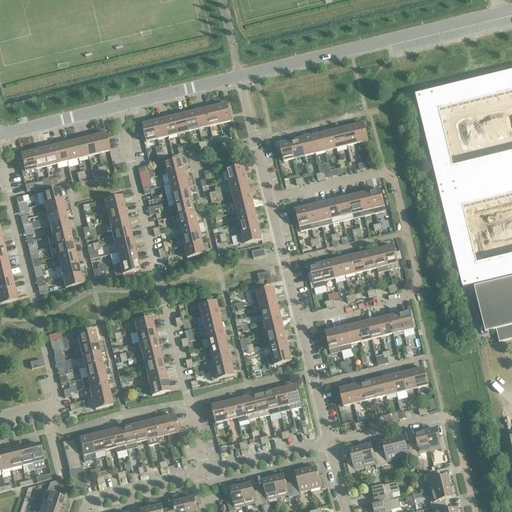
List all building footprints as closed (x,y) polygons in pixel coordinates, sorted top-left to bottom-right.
[(504,74),(492,77),(497,97),(509,94),(504,74)] [(492,77),(481,79),(486,100),(497,97),(492,77)] [(481,79),(469,82),(474,103),(486,100),(481,79)] [(469,82),(457,85),(462,106),(474,103),(469,82)] [(457,85),(446,88),(451,108),(462,106),(457,85)] [(446,88),(434,91),(439,111),(451,108),(446,88)] [(434,91),(415,96),(422,127),(442,122),(439,111),(434,91)] [(226,102),(223,103),(215,105),(220,125),(231,122),(226,102)] [(220,125),(215,105),(205,107),(209,127),(220,125)] [(209,127),(205,107),(194,110),(199,130),(209,127)] [(199,130),(194,110),(184,112),(189,132),(199,130)] [(189,132),(184,112),(173,115),(178,135),(189,132)] [(178,135),(173,115),(163,118),(168,137),(178,135)] [(168,137),(163,118),(152,120),(157,140),(168,137)] [(157,140),(152,120),(141,123),(146,143),(157,140)] [(442,122),(422,127),(425,138),(444,134),(442,122)] [(364,124),(353,127),(357,144),(368,141),(364,124)] [(357,144),(353,127),(342,129),(347,147),(357,144)] [(347,147),(342,129),(332,132),(336,149),(347,147)] [(104,132),(101,133),(93,135),(98,155),(109,152),(104,132)] [(336,149),(332,132),(321,134),(326,152),(336,149)] [(326,152),(321,134),(311,137),(315,154),(326,152)] [(444,134),(425,138),(428,150),(447,145),(444,134)] [(98,155),(93,135),(83,137),(88,157),(98,155)] [(88,157),(83,137),(72,140),(77,160),(88,157)] [(315,154),(311,137),(300,140),(305,157),(315,154)] [(77,160),(72,140),(62,142),(67,162),(77,160)] [(305,157),(300,140),(290,142),(294,160),(305,157)] [(67,162),(62,142),(51,145),(56,165),(67,162)] [(294,160),(290,142),(279,145),(283,162),(294,160)] [(56,165),(51,145),(41,147),(46,167),(56,165)] [(447,145),(428,150),(431,162),(450,157),(447,145)] [(46,167),(41,147),(30,150),(35,170),(46,167)] [(35,170),(30,150),(19,153),(20,157),(18,157),(22,176),(36,173),(35,170)] [(511,157),(511,153),(499,156),(504,176),(511,174),(511,157)] [(499,156),(488,159),(493,179),(504,176),(499,156)] [(450,157),(431,162),(438,193),(458,188),(453,168),(450,157)] [(164,164),(167,175),(184,170),(181,159),(164,164)] [(488,159),(476,162),(481,182),(493,179),(488,159)] [(476,162),(464,165),(469,185),(481,182),(476,162)] [(464,165),(453,168),(458,188),(469,185),(464,165)] [(246,177),(244,166),(226,171),(229,182),(246,177)] [(187,181),(184,170),(167,175),(169,185),(187,181)] [(504,176),(493,179),(498,200),(509,197),(504,176)] [(249,188),(246,177),(229,182),(231,192),(249,188)] [(493,179),(481,182),(486,202),(498,200),(493,179)] [(189,191),(187,181),(169,185),(172,196),(189,191)] [(481,182),(469,185),(474,205),(486,202),(481,182)] [(40,189),(38,183),(34,184),(32,184),(25,185),(27,192),(40,189)] [(469,185),(458,188),(463,208),(474,205),(469,185)] [(251,198),(249,188),(231,192),(234,203),(251,198)] [(458,188),(438,193),(446,224),(465,219),(463,208),(458,188)] [(42,194),(44,205),(62,200),(59,189),(42,194)] [(380,190),(369,192),(374,215),(385,212),(380,190)] [(192,202),(189,191),(172,196),(174,206),(192,202)] [(374,215),(369,192),(358,195),(364,217),(374,215)] [(364,217),(358,195),(348,197),(353,220),(364,217)] [(124,208),(121,197),(104,201),(106,212),(124,208)] [(353,220),(348,197),(337,200),(343,222),(353,220)] [(254,209),(251,198),(234,203),(236,213),(254,209)] [(64,211),(62,200),(44,205),(47,215),(64,211)] [(343,222),(337,200),(327,203),(332,225),(343,222)] [(194,212),(192,202),(174,206),(177,217),(194,212)] [(332,225),(327,203),(316,205),(322,227),(332,225)] [(322,227),(316,205),(306,208),(311,230),(322,227)] [(126,218),(124,208),(106,212),(109,222),(126,218)] [(311,230),(306,208),(295,210),(300,233),(311,230)] [(257,219),(254,209),(236,213),(239,224),(257,219)] [(67,221),(64,211),(47,215),(50,226),(67,221)] [(197,223),(194,212),(177,217),(180,227),(197,223)] [(129,229),(126,218),(109,222),(111,233),(129,229)] [(259,230),(257,219),(239,224),(242,234),(259,230)] [(465,219),(446,224),(449,235),(468,230),(465,219)] [(70,232),(67,221),(50,226),(52,236),(70,232)] [(200,233),(197,223),(180,227),(182,238),(200,233)] [(132,239),(129,229),(111,233),(114,243),(132,239)] [(262,241),(259,230),(242,234),(244,245),(262,241)] [(468,230),(449,235),(452,247),(471,242),(468,230)] [(72,242),(70,232),(52,236),(47,237),(50,248),(72,242)] [(202,244),(200,233),(182,238),(185,248),(202,244)] [(134,249),(132,239),(114,243),(117,254),(134,249)] [(75,253),(72,242),(50,248),(52,258),(57,257),(75,253)] [(471,242),(452,247),(454,259),(474,254),(471,242)] [(205,255),(202,244),(185,248),(187,259),(205,255)] [(394,246),(383,249),(388,271),(399,269),(394,246)] [(93,249),(87,250),(90,260),(98,258),(97,252),(94,252),(93,249)] [(137,260),(134,249),(117,254),(119,264),(137,260)] [(388,271),(383,249),(372,252),(376,269),(378,274),(388,271)] [(265,252),(264,250),(252,253),(253,260),(266,257),(265,252)] [(376,269),(372,252),(362,254),(366,272),(376,269)] [(77,263),(75,253),(57,257),(60,268),(77,263)] [(366,272),(362,254),(351,257),(356,274),(366,272)] [(474,254),(454,259),(462,290),(482,285),(477,264),(474,254)] [(511,258),(511,256),(500,259),(505,279),(511,277),(511,258)] [(356,274),(351,257),(341,259),(345,277),(356,274)] [(0,271),(9,269),(7,259),(0,260),(0,271)] [(345,277),(341,259),(330,262),(335,279),(345,277)] [(500,259),(488,262),(493,282),(505,279),(500,259)] [(139,271),(137,260),(119,264),(113,266),(116,277),(139,271)] [(335,279),(330,262),(320,264),(324,282),(335,279)] [(488,262),(477,264),(482,285),(493,282),(488,262)] [(80,274),(77,263),(60,268),(55,269),(58,279),(62,278),(80,274)] [(325,287),(324,282),(320,264),(309,267),(313,285),(314,285),(315,289),(325,287)] [(0,282),(12,280),(9,269),(0,271),(0,282)] [(257,275),(259,282),(271,279),(269,272),(257,275)] [(83,285),(80,274),(62,278),(65,289),(83,285)] [(511,277),(474,287),(485,332),(496,330),(499,343),(511,339),(511,277)] [(0,293),(14,290),(12,280),(0,282),(0,293)] [(276,299),(273,288),(252,293),(254,304),(258,303),(276,299)] [(0,305),(17,301),(14,290),(0,293),(0,305)] [(278,309),(276,299),(258,303),(261,314),(278,309)] [(199,306),(202,317),(219,313),(216,302),(199,306)] [(281,320),(278,309),(261,314),(264,324),(281,320)] [(410,312),(399,315),(403,332),(414,329),(410,312)] [(222,323),(219,313),(202,317),(204,327),(222,323)] [(403,332),(399,315),(388,317),(392,335),(403,332)] [(392,335),(388,317),(378,320),(382,337),(392,335)] [(154,329),(151,318),(133,322),(136,333),(154,329)] [(284,330),(281,320),(264,324),(266,335),(284,330)] [(382,337),(378,320),(367,322),(371,340),(382,337)] [(371,340),(367,322),(357,325),(361,342),(371,340)] [(224,334),(222,323),(204,327),(207,338),(224,334)] [(361,342),(357,325),(346,327),(351,345),(361,342)] [(115,326),(108,328),(111,339),(115,338),(114,334),(117,334),(115,326)] [(351,345),(346,327),(336,330),(341,352),(352,350),(351,345)] [(156,339),(154,329),(136,333),(139,344),(156,339)] [(286,341),(284,330),(266,335),(269,345),(286,341)] [(341,352),(336,330),(325,333),(330,355),(341,352)] [(97,343),(94,332),(76,336),(79,347),(97,343)] [(227,344),(224,334),(207,338),(209,348),(227,344)] [(64,338),(60,339),(63,351),(71,349),(69,344),(64,338)] [(63,351),(60,339),(51,342),(54,353),(60,352),(63,351)] [(159,350),(156,339),(139,344),(141,354),(159,350)] [(289,351),(286,341),(269,345),(271,356),(289,351)] [(99,353),(97,343),(79,347),(82,357),(99,353)] [(229,355),(227,344),(209,348),(212,359),(229,355)] [(161,360),(159,350),(141,354),(144,365),(161,360)] [(291,362),(289,351),(271,356),(274,367),(291,362)] [(102,364),(99,353),(82,357),(84,368),(102,364)] [(232,365),(229,355),(212,359),(207,360),(210,371),(232,365)] [(382,356),(376,357),(378,366),(389,364),(387,359),(383,360),(382,356)] [(44,367),(42,360),(30,363),(31,370),(44,367)] [(164,371),(161,360),(144,365),(146,375),(164,371)] [(104,374),(102,364),(84,368),(87,378),(104,374)] [(235,376),(232,365),(210,371),(212,382),(235,376)] [(424,369),(413,371),(417,389),(428,386),(424,369)] [(166,381),(164,371),(146,375),(149,385),(166,381)] [(417,389),(413,371),(402,374),(406,391),(417,389)] [(107,385),(104,374),(87,378),(81,380),(84,390),(89,389),(107,385)] [(406,391),(402,374),(392,377),(396,394),(406,391)] [(396,394),(392,377),(381,379),(385,397),(396,394)] [(385,397),(381,379),(371,382),(375,399),(385,397)] [(169,392),(166,381),(149,385),(152,397),(169,392)] [(375,399),(371,382),(360,384),(364,402),(375,399)] [(364,402),(360,384),(350,387),(354,404),(364,402)] [(109,395),(107,385),(89,389),(92,399),(109,395)] [(300,403),(296,386),(285,388),(289,406),(300,403)] [(354,404),(350,387),(339,390),(343,407),(354,404)] [(291,411),(289,406),(285,388),(275,391),(279,408),(280,413),(291,411)] [(279,408),(275,391),(264,394),(268,411),(279,408)] [(270,416),(268,411),(264,394),(254,396),(259,418),(270,416)] [(112,406),(109,395),(92,399),(95,410),(112,406)] [(259,418),(254,396),(243,399),(249,421),(259,418)] [(249,421),(243,399),(233,401),(237,419),(238,424),(249,421)] [(237,419),(233,401),(222,404),(226,421),(237,419)] [(226,421),(222,404),(211,407),(215,424),(226,421)] [(178,433),(174,416),(163,418),(167,436),(178,433)] [(167,436),(163,418),(152,421),(157,438),(167,436)] [(157,438),(152,421),(142,424),(146,441),(157,438)] [(146,441),(142,424),(131,426),(136,444),(146,441)] [(137,448),(136,444),(131,426),(121,429),(126,451),(137,448)] [(126,451),(121,429),(110,431),(115,449),(116,454),(126,451)] [(436,429),(425,432),(430,452),(440,449),(441,452),(447,451),(443,437),(438,438),(436,429)] [(115,449),(110,431),(100,434),(104,451),(115,449)] [(430,452),(425,432),(414,434),(416,443),(411,444),(414,459),(420,457),(420,455),(430,452)] [(104,451),(100,434),(89,436),(94,454),(104,451)] [(94,454),(89,436),(78,439),(83,457),(94,454)] [(403,437),(392,440),(397,460),(408,457),(408,460),(414,459),(411,444),(405,446),(403,437)] [(75,446),(74,440),(62,443),(64,449),(75,446)] [(397,460),(392,440),(381,442),(384,451),(378,452),(382,466),(388,465),(387,463),(397,460)] [(39,444),(28,447),(32,464),(43,461),(39,444)] [(371,445),(360,448),(365,468),(375,465),(376,468),(382,466),(378,452),(373,454),(371,445)] [(77,452),(75,446),(64,449),(65,455),(77,452)] [(17,447),(15,447),(6,449),(11,469),(22,467),(17,449),(18,449),(17,447)] [(32,464),(28,447),(18,449),(17,449),(22,467),(32,464)] [(365,468),(360,448),(349,450),(351,459),(345,460),(349,474),(355,473),(354,470),(365,468)] [(11,469),(6,449),(0,450),(0,469),(1,472),(11,469)] [(78,458),(77,452),(65,455),(66,460),(78,458)] [(79,463),(78,458),(66,460),(68,466),(79,463)] [(81,469),(79,463),(68,466),(69,472),(81,469)] [(316,468),(305,470),(310,491),(321,488),(321,491),(327,489),(324,475),(318,476),(316,468)] [(85,488),(81,469),(69,472),(74,491),(85,488)] [(310,491),(305,470),(294,473),(297,482),(291,483),(295,497),(301,496),(300,493),(310,491)] [(427,482),(430,492),(450,487),(447,476),(439,478),(437,473),(423,476),(425,482),(427,482)] [(284,476),(273,478),(278,499),(288,496),(289,499),(295,497),(291,483),(286,484),(284,476)] [(278,499),(273,478),(262,481),(264,490),(258,491),(262,505),(268,504),(267,501),(278,499)] [(66,492),(63,480),(50,483),(43,503),(60,509),(63,498),(61,498),(63,492),(66,492)] [(371,489),(375,505),(391,501),(391,500),(390,494),(399,492),(397,483),(371,489)] [(251,484),(240,486),(245,507),(255,504),(256,507),(262,505),(258,491),(253,492),(251,484)] [(245,507),(240,486),(229,489),(231,498),(226,499),(229,511),(233,511),(235,511),(235,509),(245,507)] [(453,498),(450,487),(430,492),(432,502),(430,503),(431,509),(445,505),(444,500),(453,498)] [(194,498),(183,501),(185,511),(203,511),(201,505),(196,506),(194,498)] [(398,499),(391,500),(391,501),(375,505),(372,505),(373,511),(390,511),(400,508),(398,499)] [(185,511),(183,501),(172,503),(174,510),(168,511),(185,511)] [(58,511),(60,509),(43,503),(39,511),(58,511)]
